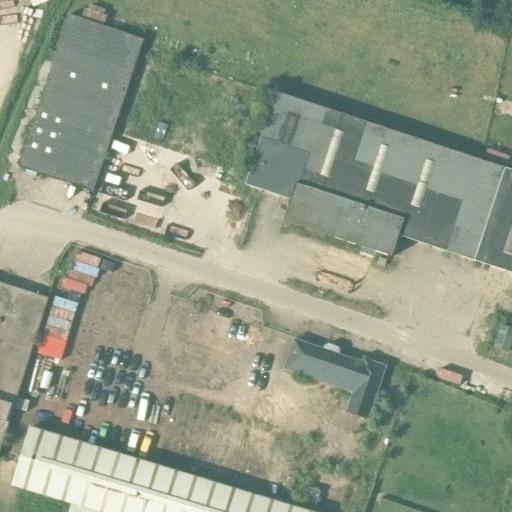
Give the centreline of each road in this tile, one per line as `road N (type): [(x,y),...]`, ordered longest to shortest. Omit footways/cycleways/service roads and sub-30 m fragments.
road 1 (unclassified): [(511,383),(81,228),(35,218),(17,235)]
road 2 (unknown): [(172,260),(159,335),(165,354),(256,402)]
